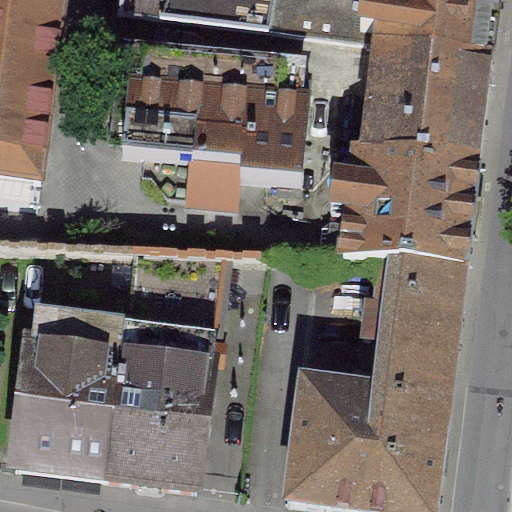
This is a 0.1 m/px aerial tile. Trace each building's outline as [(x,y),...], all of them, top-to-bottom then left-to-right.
[(0,0),(0,183),(42,189),(65,0),(0,0)] [(175,0),(164,26),(273,39),(279,0),(175,0)] [(279,0),(273,39),(313,44),(318,0),(279,0)] [(381,52),(493,65),(500,0),(338,0),(335,30),(370,34),(368,52),(381,52)] [(364,161),(478,174),(491,77),(493,65),(381,52),(379,64),(364,161)] [(306,73),(125,55),(117,126),(131,127),(128,160),(172,165),(172,166),(197,168),(244,174),(242,187),(305,193),(313,111),(303,110),(306,73)] [(384,268),(467,277),(478,174),(364,161),(360,161),(354,219),(348,265),(384,268)] [(240,212),(242,187),(244,174),(197,168),(192,206),(240,212)] [(348,265),(354,219),(316,214),(310,261),(348,265)] [(129,335),(218,345),(227,260),(139,256),(133,299),(129,335)] [(357,396),(306,390),(290,511),(437,511),(467,277),(384,268),(377,319),(370,318),(366,351),(386,354),(382,382),(359,379),(357,396)] [(19,476),(110,487),(129,335),(38,324),(19,476)] [(110,487),(200,498),(218,345),(129,335),(110,487)]
